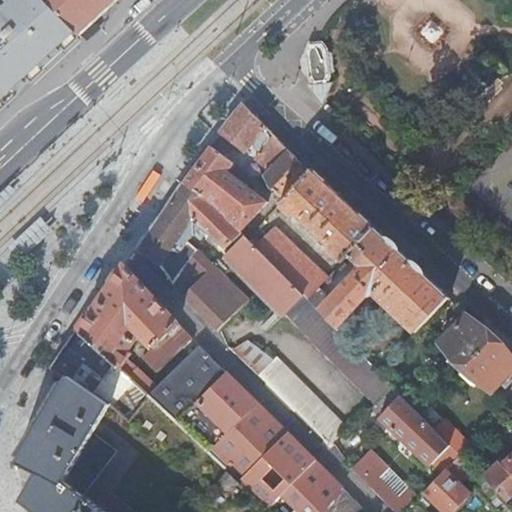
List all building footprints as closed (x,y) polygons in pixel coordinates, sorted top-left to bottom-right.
[(0,107),(13,96),(78,35),(43,0),(5,0),(3,2),(0,4),(0,107)] [(115,0),(43,0),(78,35),(109,7),(115,0)] [(419,35),(432,46),(444,33),(430,21),(419,35)] [(319,44),(310,44),(306,52),(309,79),(315,85),(324,83),(328,76),(324,51),(319,44)] [(309,173),(244,105),(222,133),(265,169),(273,160),(277,163),(264,177),(270,190),(283,201),(309,173)] [(184,182),(183,183),(209,200),(240,232),(267,204),(226,172),(233,164),(211,147),(198,164),(184,182)] [(312,169),(309,173),(283,201),(280,203),(293,216),(297,213),(333,248),(329,251),(342,263),(350,254),(374,228),(343,199),(312,169)] [(225,248),(240,232),(209,200),(183,183),(163,212),(136,250),(160,268),(175,285),(183,271),(198,285),(185,299),(217,330),(249,298),(193,247),(181,236),(192,221),(205,232),(225,248)] [(181,236),(193,247),(205,232),(192,221),(181,236)] [(363,267),(320,313),(336,329),(367,296),(374,294),(416,333),(449,299),(412,263),(374,228),(350,254),(363,267)] [(262,241),(255,248),(307,300),(327,278),(274,229),(267,236),(262,241)] [(255,235),(262,241),(267,236),(260,230),(255,235)] [(307,300),(255,248),(245,237),(226,256),(283,315),(286,313),(375,405),(393,387),(379,373),(336,329),(320,313),(307,300)] [(165,363),(191,339),(124,267),(100,302),(79,332),(113,364),(120,371),(131,355),(128,353),(139,338),(150,349),(151,349),(165,363)] [(479,328),(466,315),(438,345),(464,370),(492,340),(479,328)] [(113,364),(79,332),(67,349),(53,369),(67,379),(90,395),(91,393),(97,398),(98,396),(102,393),(96,388),(113,364)] [(233,353),(330,450),(349,431),(254,337),(233,353)] [(490,394),(511,371),(511,358),(505,352),(492,340),(464,370),(479,384),(490,394)] [(268,511),(323,511),(324,511),(341,488),(269,418),(198,347),(154,389),(146,396),(148,397),(226,471),(268,511)] [(479,384),(464,370),(459,376),(474,389),(479,384)] [(128,379),(146,396),(154,389),(135,371),(128,379)] [(102,511),(64,483),(109,405),(98,396),(97,398),(91,393),(90,395),(67,379),(51,408),(30,444),(18,465),(41,480),(34,491),(26,506),(32,511),(102,511)] [(440,479),(461,457),(436,432),(401,396),(380,418),(440,479)] [(64,483),(102,511),(193,511),(226,471),(148,397),(128,422),(109,405),(64,483)] [(461,457),(469,449),(445,424),(436,432),(461,457)] [(393,511),(408,511),(419,500),(371,452),(352,471),(377,495),(393,511)] [(478,475),(484,481),(503,503),(511,495),(511,456),(500,467),(494,461),(478,475)] [(474,472),(461,457),(440,479),(424,496),(436,507),(440,511),(454,511),(472,495),(461,485),(474,472)] [(268,511),(226,471),(193,511),(268,511)] [(491,511),(511,511),(503,503),(484,481),(473,491),(491,511)] [(325,511),(365,511),(341,488),(324,511),(325,511)]
